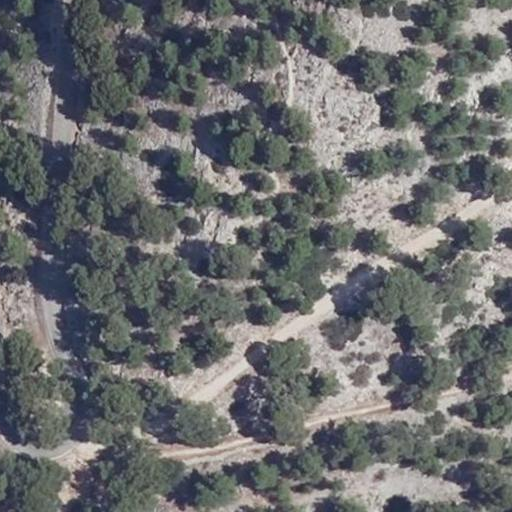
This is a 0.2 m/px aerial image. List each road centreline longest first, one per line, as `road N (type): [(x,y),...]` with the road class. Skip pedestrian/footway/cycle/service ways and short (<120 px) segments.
road 1 (unclassified): [(0,337),(6,424),(16,445),(32,456),(61,454),(81,436),(55,302),(61,119),(75,0)]
road 2 (track): [(511,186),(352,283),(184,409),(120,437),(81,436)]
road 3 (track): [(76,446),(150,463),(287,424),(511,377)]
